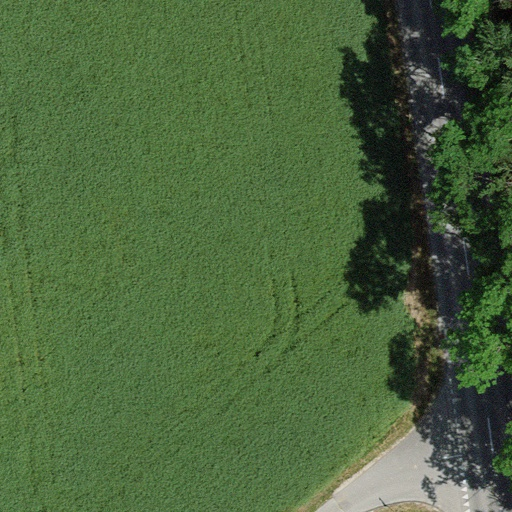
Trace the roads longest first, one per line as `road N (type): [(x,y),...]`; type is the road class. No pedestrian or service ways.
road 1 (tertiary): [(497,511),(427,0)]
road 2 (track): [(336,511),(480,394)]
